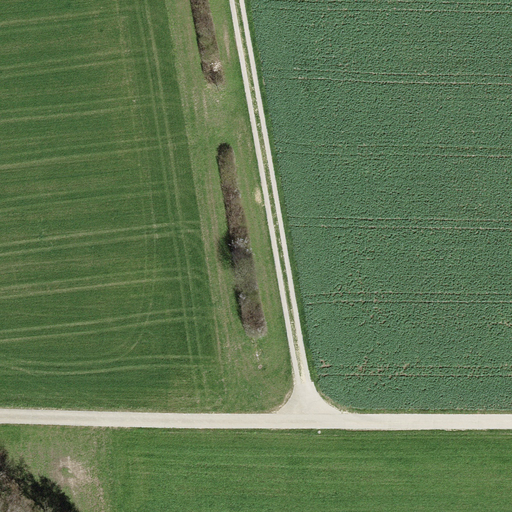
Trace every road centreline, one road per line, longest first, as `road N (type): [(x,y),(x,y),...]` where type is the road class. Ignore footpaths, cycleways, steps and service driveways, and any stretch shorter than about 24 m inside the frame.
road 1 (track): [(0,415),(511,423)]
road 2 (track): [(309,421),(237,0)]
